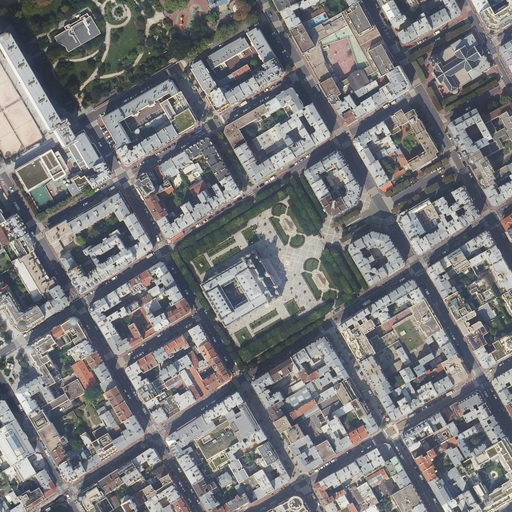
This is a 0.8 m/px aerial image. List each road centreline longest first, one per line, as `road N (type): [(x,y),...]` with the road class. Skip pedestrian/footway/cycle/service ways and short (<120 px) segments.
road 1 (residential): [(165,250),(342,139)]
road 2 (residential): [(123,179),(89,120),(177,68)]
road 3 (secondary): [(0,381),(66,494)]
road 4 (residential): [(481,379),(416,267)]
road 5 (residential): [(327,324),(390,431)]
